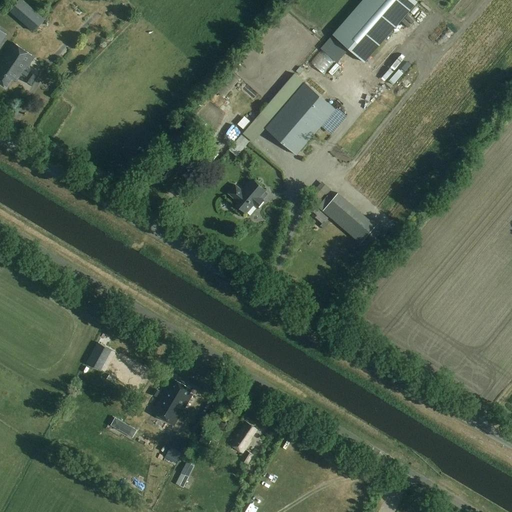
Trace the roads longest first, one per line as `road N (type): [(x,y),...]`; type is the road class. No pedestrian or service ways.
road 1 (tertiary): [(511,442),(0,138)]
road 2 (unclassified): [(475,511),(0,224)]
road 3 (unknown): [(268,297),(325,145),(356,107),(357,97),(336,81)]
